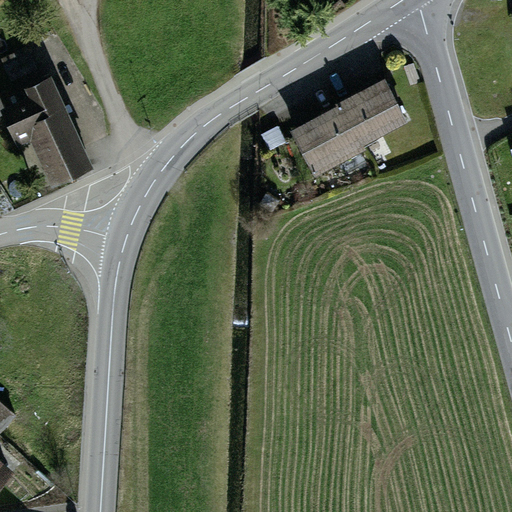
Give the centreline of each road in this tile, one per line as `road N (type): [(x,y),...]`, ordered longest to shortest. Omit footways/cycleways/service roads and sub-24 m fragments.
road 1 (tertiary): [(417,0),(507,347)]
road 2 (tertiary): [(100,511),(114,290),(149,186)]
road 3 (tertiary): [(149,186),(207,124),(403,0)]
road 4 (track): [(149,186),(79,24),(80,0)]
road 5 (residential): [(0,235),(149,186)]
